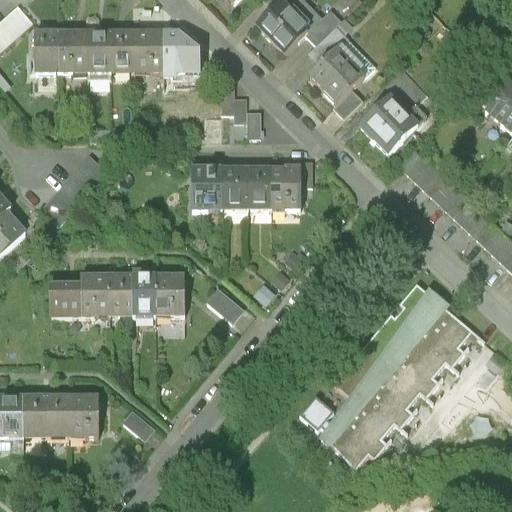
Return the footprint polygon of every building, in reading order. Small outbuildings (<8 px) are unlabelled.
[(270,0),(269,1),(281,13),(293,2),(294,0),(270,0)] [(281,13),(269,25),(297,53),(317,35),(321,30),(293,2),(281,13)] [(0,57),(34,27),(18,9),(0,25),(0,57)] [(321,30),(317,35),(327,45),(348,24),(353,20),(343,9),(321,30)] [(327,45),(319,53),(328,63),(358,35),(348,24),(327,45)] [(35,76),(60,76),(60,35),(35,35),(35,76)] [(60,76),(86,76),(86,35),(60,35),(60,76)] [(86,76),(112,76),(112,35),(86,35),(86,76)] [(112,76),(138,76),(138,35),(112,35),(112,76)] [(163,35),(138,35),(138,76),(163,76),(163,35)] [(320,76),(347,104),(361,90),(375,76),(348,49),(320,76)] [(371,100),(361,90),(347,104),(343,107),(353,117),(371,100)] [(234,91),(221,92),(222,120),(234,120),(234,128),(247,128),(247,144),(261,143),(261,118),(247,119),(247,105),(235,105),(234,91)] [(511,124),(511,96),(498,113),(511,124)] [(402,98),(373,127),(400,154),(430,125),(402,98)] [(511,229),(426,149),(411,165),(511,260),(511,229)] [(90,161),(41,214),(60,232),(109,178),(90,161)] [(304,167),(304,192),(318,192),(318,174),(313,174),(313,167),(304,167)] [(220,215),(220,172),(193,172),(193,215),(220,215)] [(246,215),(246,172),(220,172),(220,215),(246,215)] [(273,215),(273,172),(246,172),(246,215),(273,215)] [(273,172),(273,215),(299,214),(299,172),(273,172)] [(12,213),(0,199),(0,223),(6,218),(12,213)] [(0,261),(25,239),(6,218),(0,223),(0,261)] [(186,277),(160,278),(161,321),(186,321),(186,277)] [(51,321),(110,322),(110,278),(85,278),(85,288),(51,288),(51,321)] [(135,278),(110,278),(110,322),(136,322),(135,278)] [(160,278),(135,278),(136,322),(161,321),(160,278)] [(426,300),(418,293),(402,312),(406,316),(401,322),(396,328),(392,324),(335,392),(350,405),(315,447),(332,461),(334,458),(357,477),(370,461),(376,466),(386,453),(380,448),(396,430),(402,435),(413,423),(407,418),(421,401),(427,406),(439,392),(432,386),(446,370),(453,375),(465,361),(460,356),(472,341),(445,318),(449,313),(430,297),(426,300)] [(243,316),(217,295),(206,308),(231,330),(243,316)] [(265,295),(256,305),(265,313),(274,303),(265,295)] [(98,402),(72,403),(73,445),(99,444),(98,402)] [(0,445),(21,445),(20,403),(0,403),(0,445)] [(21,445),(47,445),(46,403),(20,403),(21,445)] [(47,445),(73,445),(72,403),(46,403),(47,445)] [(308,419),(323,432),(337,415),(323,403),(308,419)] [(132,417),(122,429),(145,448),(155,436),(132,417)]
